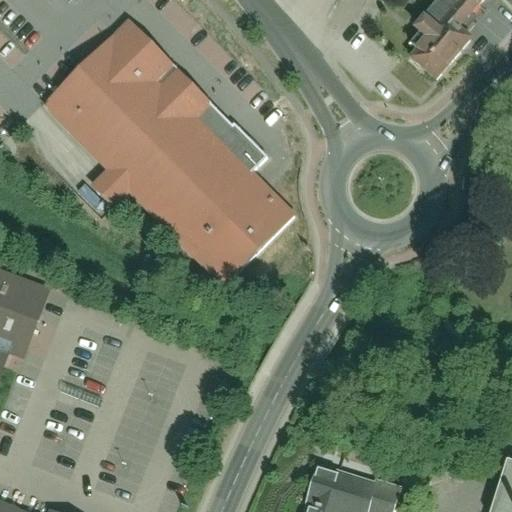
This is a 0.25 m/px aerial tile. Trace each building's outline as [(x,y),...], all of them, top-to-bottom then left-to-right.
[(325,19),(334,0),(315,0),(310,12),(325,19)] [(398,62),(432,89),(485,22),(469,10),(476,0),(430,0),(433,2),(410,32),(400,45),(408,51),(398,62)] [(297,216),(253,171),(266,158),(255,147),(130,24),(45,109),(106,171),(88,189),(109,210),(126,193),(223,290),(297,216)] [(0,350),(2,344),(20,351),(47,277),(0,259),(0,350)] [(511,511),(511,461),(504,459),(495,489),(487,511),(511,511)] [(395,511),(403,487),(316,460),(299,511),(395,511)] [(0,511),(65,511),(37,501),(32,511),(28,511),(0,500),(0,511)]
